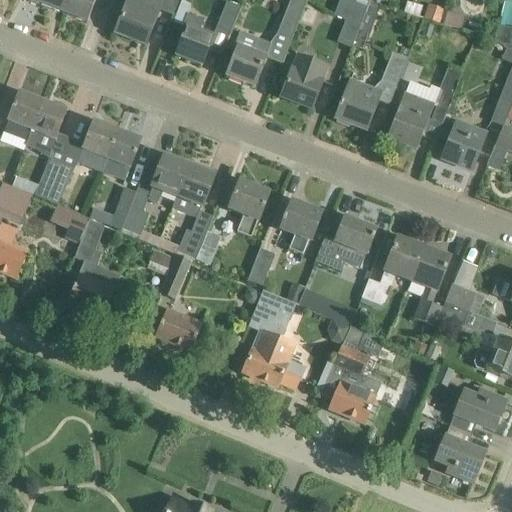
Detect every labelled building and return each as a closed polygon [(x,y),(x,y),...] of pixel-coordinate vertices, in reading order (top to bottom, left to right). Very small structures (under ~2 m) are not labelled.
[(42,0),(40,6),(63,15),(68,0),(42,0)] [(87,24),(94,5),(95,0),(68,0),(63,15),(87,24)] [(145,46),(152,28),(162,4),(152,0),(146,0),(142,10),(127,4),(115,35),(145,46)] [(291,42),(300,17),(306,0),(291,0),(278,36),(291,42)] [(366,9),(345,0),(340,0),(335,16),(346,21),(337,44),(351,49),(358,31),(366,9)] [(182,2),(173,24),(182,28),(186,30),(182,39),(175,58),(201,68),(207,51),(208,49),(213,38),(198,32),(202,22),(187,15),(191,6),(182,2)] [(367,9),(366,9),(358,31),(369,35),(377,13),(378,6),(370,3),(367,9)] [(424,8),(407,3),(404,14),(420,19),(424,8)] [(240,9),(240,8),(227,4),(219,25),(232,30),(240,9)] [(428,4),(423,18),(440,24),(444,10),(428,4)] [(465,18),(444,14),(441,28),(462,32),(465,18)] [(425,26),(422,37),(430,40),(433,28),(425,26)] [(254,88),(261,69),(270,46),(257,41),(252,54),(237,49),(226,77),(254,88)] [(396,88),(407,60),(393,53),(382,83),(396,88)] [(326,70),(295,58),(289,72),(291,73),(281,99),(311,110),(321,84),(320,83),(326,70)] [(431,122),(441,126),(462,73),(449,68),(440,91),(443,92),(431,122)] [(491,123),(504,128),(511,107),(511,77),(509,77),(491,123)] [(388,140),(416,151),(438,91),(429,88),(428,91),(409,84),(388,140)] [(366,132),(373,113),(380,95),(368,90),(365,97),(347,90),(335,120),(366,132)] [(27,144),(43,104),(18,94),(11,113),(7,123),(8,123),(3,135),(27,144)] [(55,141),(59,131),(66,113),(43,104),(27,144),(26,147),(35,150),(40,136),(55,141)] [(106,161),(117,132),(93,123),(86,142),(82,152),(105,161),(106,161)] [(511,133),(503,130),(495,147),(511,154),(511,133)] [(472,173),(479,154),(485,137),(469,131),(466,138),(452,132),(441,161),(472,173)] [(126,178),(133,160),(141,141),(117,132),(106,161),(105,161),(102,169),(126,178)] [(176,200),(188,168),(164,158),(156,177),(151,190),(152,191),(147,202),(157,206),(161,194),(176,200)] [(47,203),(61,166),(50,162),(36,198),(47,203)] [(58,207),(62,194),(72,170),(61,166),(47,203),(58,207)] [(201,209),(206,196),(214,178),(188,168),(176,200),(177,200),(173,210),(186,216),(186,217),(196,221),(201,209)] [(16,179),(12,190),(23,194),(27,183),(16,179)] [(258,223),(261,214),(269,195),(239,183),(228,212),(242,217),(235,235),(249,240),(256,223),(258,223)] [(2,186),(0,189),(0,212),(21,222),(32,198),(23,194),(12,190),(2,186)] [(126,218),(130,208),(135,194),(124,190),(115,214),(126,218)] [(310,244),(314,234),(321,215),(291,204),(285,219),(280,232),(294,238),(288,252),(301,257),(307,242),(310,244)] [(149,216),(143,213),(130,208),(126,218),(120,234),(139,242),(149,216)] [(78,247),(88,221),(75,215),(64,241),(78,247)] [(365,257),(368,251),(375,232),(344,220),(336,242),(325,238),(316,261),(341,271),(343,263),(360,270),(365,257)] [(105,229),(89,222),(75,259),(83,263),(67,302),(103,317),(119,278),(97,268),(102,255),(95,253),(105,229)] [(27,253),(11,247),(18,231),(2,225),(0,228),(0,274),(16,281),(24,263),(27,253)] [(203,240),(186,233),(176,256),(192,263),(193,260),(195,261),(203,240)] [(210,267),(221,240),(205,234),(203,240),(195,261),(210,267)] [(409,286),(422,250),(396,240),(383,275),(409,286)] [(431,306),(442,279),(449,260),(422,250),(409,286),(425,292),(414,320),(434,328),(441,310),(431,306)] [(169,272),(174,260),(155,251),(150,265),(169,272)] [(176,302),(192,263),(176,256),(174,260),(169,272),(171,273),(161,296),(176,302)] [(263,288),(272,266),(257,260),(248,282),(263,288)] [(486,289),(493,266),(479,261),(472,285),(486,289)] [(391,290),(379,285),(369,281),(362,301),(384,309),(391,290)] [(511,287),(505,285),(498,300),(511,305),(511,287)] [(478,315),(484,299),(451,287),(445,304),(465,313),(466,311),(478,315)] [(294,348),(281,343),(295,306),(263,293),(248,329),(262,335),(256,349),(253,348),(242,375),(277,390),(283,376),(300,383),(305,368),(289,362),(294,348)] [(331,321),(350,328),(356,314),(305,293),(299,308),(331,321)] [(465,313),(445,304),(439,319),(460,328),(465,313)] [(190,354),(198,335),(201,327),(166,311),(155,339),(190,354)] [(343,345),(341,349),(355,355),(357,352),(364,334),(362,333),(352,329),(350,328),(343,345)] [(378,360),(385,344),(364,335),(357,351),(378,360)] [(498,343),(484,338),(480,349),(473,364),(475,369),(482,372),(487,370),(511,380),(511,345),(510,344),(499,340),(498,343)] [(428,347),(417,343),(413,353),(424,358),(428,347)] [(441,349),(431,345),(425,359),(435,363),(441,349)] [(329,411),(364,426),(381,385),(362,377),(369,361),(355,355),(341,349),(340,349),(320,397),(332,402),(329,411)] [(506,403),(487,396),(479,393),(477,399),(464,393),(449,428),(471,437),(476,426),(494,433),(506,403)] [(467,448),(471,437),(449,428),(435,462),(449,468),(446,474),(472,485),(485,455),(467,448)] [(209,511),(191,504),(189,509),(171,502),(166,511),(209,511)]
